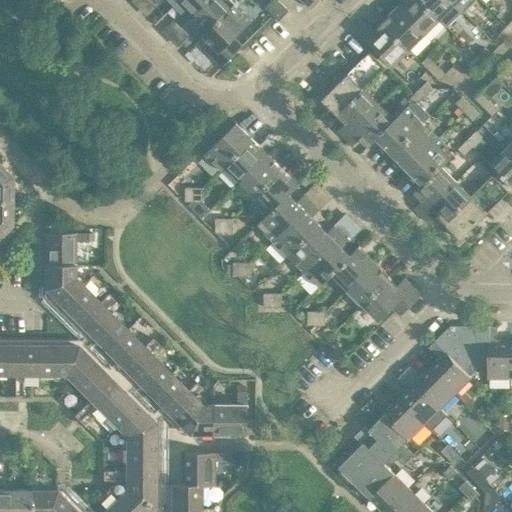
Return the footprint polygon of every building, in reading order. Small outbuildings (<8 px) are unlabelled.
[(208,0),(178,0),(174,5),(182,12),(175,19),(182,27),(208,0)] [(235,4),(234,4),(230,0),(208,0),(182,27),(190,34),(197,27),(204,35),(235,4)] [(271,0),(265,7),(278,21),(289,11),(278,0),(271,0)] [(301,0),(310,8),(318,0),(301,0)] [(439,19),(420,0),(404,0),(397,7),(424,34),(439,19)] [(454,4),(450,0),(420,0),(439,19),(447,28),(463,12),(454,4)] [(235,4),(204,35),(212,43),(205,50),(222,66),(242,46),(234,37),(251,20),(235,4)] [(424,34),(397,7),(382,23),(408,50),(424,34)] [(408,50),(382,23),(374,30),(367,24),(359,32),(392,65),(408,50)] [(498,35),(504,41),(511,33),(511,31),(507,26),(498,35)] [(476,56),(482,63),(491,54),(485,47),(476,56)] [(372,81),(386,68),(370,51),(356,65),(372,81)] [(430,71),(436,65),(428,56),(421,63),(430,71)] [(482,63),(476,56),(467,65),(473,71),(482,63)] [(509,76),(511,73),(511,62),(503,70),(509,76)] [(364,89),(372,82),(372,81),(356,65),(321,100),(337,115),(364,89)] [(445,74),(436,65),(430,71),(439,80),(445,74)] [(417,90),(424,97),(432,88),(426,82),(417,90)] [(364,89),(337,115),(345,123),(338,130),(345,138),(379,104),(364,89)] [(408,99),(412,103),(415,106),(424,97),(417,90),(408,99)] [(490,101),(481,92),(474,98),(483,107),(490,101)] [(470,106),(461,97),(455,103),(464,112),(470,106)] [(490,101),(483,107),(492,116),(498,110),(490,101)] [(394,120),(394,119),(379,104),(345,138),(353,145),(360,138),(368,147),(377,138),(377,137),(394,120)] [(392,153),(423,122),(407,106),(394,119),(394,120),(377,137),(377,138),(392,153)] [(470,106),(464,112),(473,121),(479,114),(470,106)] [(423,122),(392,153),(407,168),(438,137),(423,122)] [(221,169),(252,139),(236,123),(205,153),(221,169)] [(467,140),(473,146),(482,137),(475,131),(467,140)] [(423,184),(440,166),(453,153),(438,137),(407,168),(422,183),(423,184)] [(252,139),(221,169),(222,170),(226,166),(240,181),(267,154),(252,139)] [(473,146),(467,140),(458,149),(464,155),(473,146)] [(491,164),(511,185),(511,153),(507,148),(491,164)] [(267,154),(240,181),(255,196),(282,169),(267,154)] [(0,200),(11,201),(11,177),(0,165),(0,200)] [(422,183),(413,192),(422,200),(415,207),(422,215),(456,181),(440,166),(423,184),(422,183)] [(258,224),(276,206),(298,185),(282,169),(255,196),(271,211),(258,224)] [(487,180),(503,197),(509,191),(492,174),(487,180)] [(503,197),(487,180),(478,188),(495,205),(503,197)] [(471,197),(471,196),(456,181),(422,215),(430,222),(437,216),(444,223),(471,197)] [(298,185),(276,206),(258,224),(274,240),(311,203),(303,195),(297,202),(289,194),(298,185)] [(194,201),(194,187),(185,187),(185,201),(194,201)] [(194,187),(194,201),(202,202),(203,188),(194,187)] [(487,213),(489,211),(495,205),(478,188),(471,196),(471,197),(487,213)] [(444,223),(460,239),(487,213),(471,197),(444,223)] [(0,235),(11,225),(11,201),(0,200),(0,235)] [(311,203),(274,240),(289,255),(319,225),(312,217),(319,210),(311,203)] [(224,232),(224,218),(215,218),(215,232),(224,232)] [(224,218),(224,232),(233,232),(233,218),(224,218)] [(319,225),(289,255),(304,271),(341,233),(334,226),(327,232),(319,225)] [(44,265),(75,265),(75,242),(93,242),(93,233),(45,233),(44,265)] [(350,255),(342,248),(349,241),(341,233),(304,271),(320,286),(333,273),(332,273),(350,255)] [(350,255),(332,273),(333,273),(348,289),(375,262),(359,246),(350,255)] [(242,276),(242,262),(233,262),(233,276),(242,276)] [(242,262),(242,276),(250,276),(251,262),(242,262)] [(348,289),(363,304),(390,277),(375,262),(348,289)] [(44,289),(61,306),(83,285),(75,277),(75,265),(44,265),(44,289)] [(392,307),(395,310),(401,315),(421,295),(404,278),(397,285),(390,277),(363,304),(379,320),(392,307)] [(83,328),(113,299),(108,294),(99,302),(83,285),(61,306),(83,328)] [(272,307),(272,293),(264,293),(263,307),(272,307)] [(272,293),(272,307),(281,307),(281,293),(272,293)] [(83,328),(105,350),(126,329),(110,312),(118,304),(113,299),(83,328)] [(307,325),(316,325),(316,311),(307,311),(307,325)] [(316,311),(316,325),(325,325),(325,311),(316,311)] [(488,364),(487,342),(487,326),(450,325),(435,340),(446,352),(469,375),(480,364),(488,364)] [(497,326),(487,326),(487,342),(488,364),(488,376),(510,376),(510,342),(495,342),(495,337),(497,334),(497,326)] [(105,350),(127,373),(157,343),(152,338),(143,347),(126,329),(105,350)] [(471,376),(469,375),(446,352),(435,340),(428,347),(434,353),(438,353),(441,357),(431,367),(455,392),(471,376)] [(149,395),(170,374),(154,357),(162,348),(157,343),(127,373),(149,395)] [(22,397),(21,345),(0,344),(0,374),(15,375),(14,397),(22,397)] [(21,345),(22,397),(29,397),(29,375),(53,375),(52,345),(21,345)] [(52,345),(53,375),(65,375),(72,383),(93,361),(77,345),(52,345)] [(79,421),(115,383),(93,361),(72,383),(90,400),(74,416),(79,421)] [(455,392),(431,367),(419,379),(416,375),(416,372),(410,365),(404,371),(415,383),(440,407),(455,392)] [(400,398),(424,423),(440,407),(415,383),(404,371),(398,378),(404,384),(408,384),(411,387),(400,398)] [(170,374),(149,395),(171,417),(192,396),(201,388),(196,382),(187,391),(170,374)] [(115,383),(79,421),(84,426),(100,410),(116,427),(137,405),(115,383)] [(236,386),(236,404),(212,404),(212,434),(244,434),(245,386),(236,386)] [(188,434),(212,434),(212,404),(201,404),(192,396),(171,417),(188,434)] [(409,438),(424,423),(400,398),(384,414),(409,438)] [(137,405),(116,427),(125,435),(125,448),(155,448),(155,423),(137,405)] [(403,444),(409,438),(384,414),(368,429),(372,433),(393,454),(403,444)] [(363,442),(379,457),(389,467),(397,458),(403,464),(413,454),(403,444),(393,454),(372,433),(363,442)] [(354,482),(379,457),(363,442),(338,466),(354,482)] [(447,458),(453,452),(446,445),(440,451),(447,458)] [(155,448),(125,448),(125,471),(103,471),(103,480),(155,480),(155,448)] [(200,486),(214,486),(214,461),(232,461),(232,453),(184,452),(184,484),(183,485),(200,486)] [(453,452),(447,458),(454,464),(460,459),(453,452)] [(379,457),(354,482),(370,498),(394,473),(389,467),(379,457)] [(444,472),(450,479),(458,472),(451,465),(444,472)] [(383,511),(386,511),(410,488),(394,473),(370,498),(383,511)] [(459,487),(466,494),(473,487),(466,480),(459,487)] [(170,511),(212,511),(212,509),(200,509),(200,486),(183,485),(184,484),(170,484),(170,511)] [(108,490),(130,511),(144,511),(155,502),(155,486),(112,486),(108,490)] [(466,494),(473,501),(479,494),(473,487),(466,494)] [(410,488),(386,511),(417,511),(425,504),(410,488)] [(9,511),(9,490),(0,489),(0,511),(9,511)] [(31,511),(31,490),(9,490),(9,511),(31,511)] [(67,511),(73,507),(56,490),(31,490),(31,511),(67,511)] [(130,511),(108,490),(103,495),(112,503),(102,511),(130,511)]
